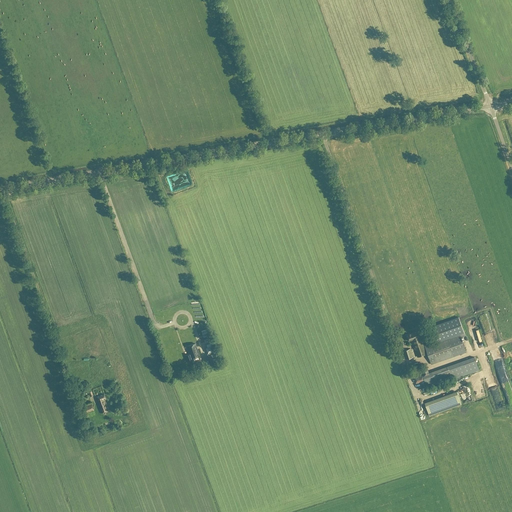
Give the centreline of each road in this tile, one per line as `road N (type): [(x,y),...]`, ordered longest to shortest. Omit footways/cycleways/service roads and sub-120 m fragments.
road 1 (residential): [(0,191),(489,106)]
road 2 (track): [(79,407),(1,191)]
road 3 (track): [(392,335),(322,135)]
